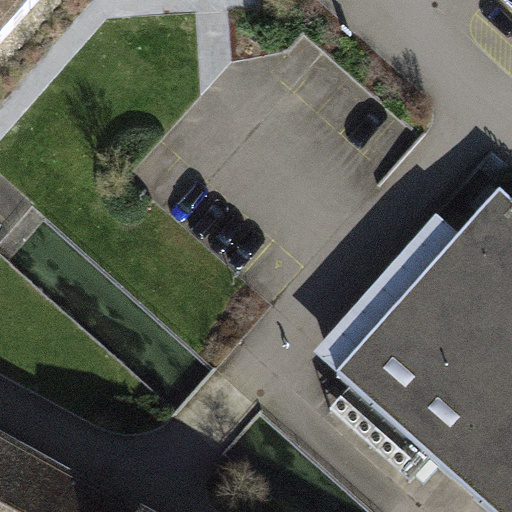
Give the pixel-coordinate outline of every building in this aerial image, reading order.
[(0,0),(0,37),(33,0),(0,0)] [(511,511),(511,204),(501,195),(462,240),(338,378),(351,390),(431,460),(489,511),(511,511)] [(338,378),(462,240),(439,220),(315,357),(338,378)] [(431,460),(351,390),(331,413),(411,483),(431,460)] [(0,511),(115,511),(0,449),(0,511)]
